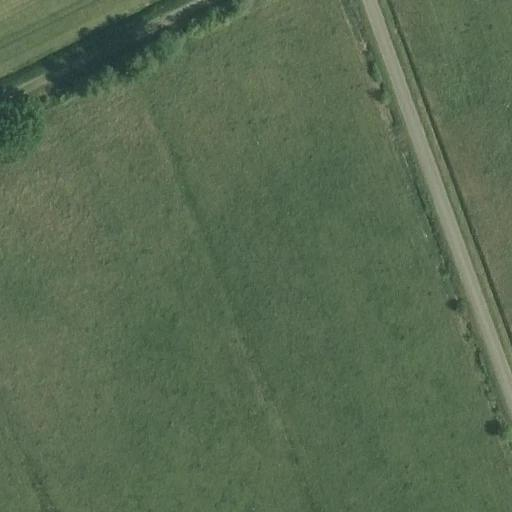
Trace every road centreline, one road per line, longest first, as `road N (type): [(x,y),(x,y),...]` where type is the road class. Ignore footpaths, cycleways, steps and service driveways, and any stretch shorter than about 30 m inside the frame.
road 1 (unclassified): [(511,393),(369,0)]
road 2 (track): [(0,103),(210,0)]
